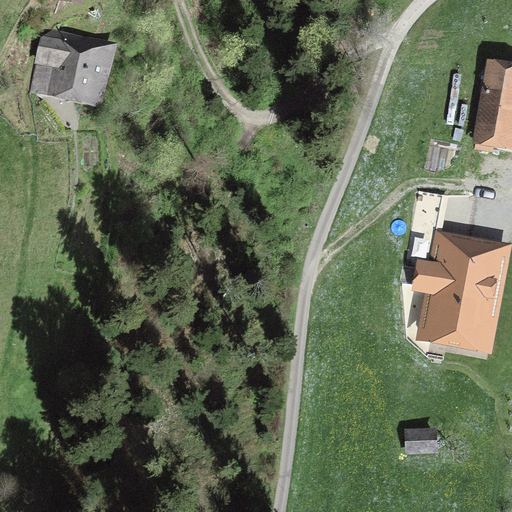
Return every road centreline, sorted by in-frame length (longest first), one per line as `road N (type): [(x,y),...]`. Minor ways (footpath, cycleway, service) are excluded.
road 1 (unclassified): [(264,511),(311,258),(380,72),(423,0)]
road 2 (track): [(311,258),(394,196),(487,176)]
